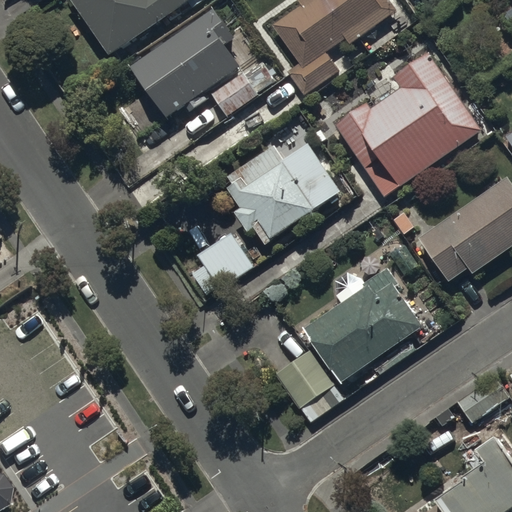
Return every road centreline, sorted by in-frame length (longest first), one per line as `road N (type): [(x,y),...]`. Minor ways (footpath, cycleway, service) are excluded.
road 1 (residential): [(0,117),(259,499)]
road 2 (residential): [(259,499),(511,325)]
